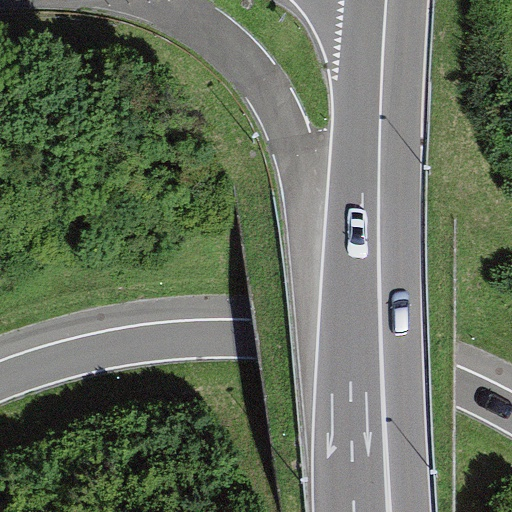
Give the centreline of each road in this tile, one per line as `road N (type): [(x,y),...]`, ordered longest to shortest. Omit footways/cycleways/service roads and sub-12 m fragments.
road 1 (motorway): [(511,418),(457,389),(361,359),(260,340),(100,352),(0,382)]
road 2 (trunk): [(390,511),(380,338),(382,64)]
